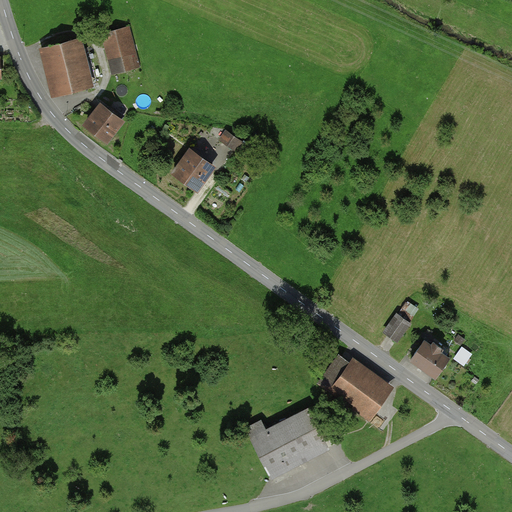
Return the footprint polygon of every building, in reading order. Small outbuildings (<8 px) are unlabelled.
[(143,62),(131,23),(105,31),(117,70),(143,62)] [(78,36),(41,46),(55,96),(91,86),(78,36)] [(100,99),(83,122),(107,140),(124,117),(100,99)] [(227,126),(219,136),(235,148),(243,139),(227,126)] [(188,146),(172,169),(198,188),(214,165),(188,146)] [(398,310),(383,330),(396,340),(412,320),(398,310)] [(410,356),(435,375),(449,356),(424,337),(410,356)] [(369,416),(393,385),(352,355),(349,359),(339,352),(319,378),(369,416)] [(262,422),(248,429),(272,476),(303,459),(300,453),(325,441),(309,411),(268,432),(262,422)]
